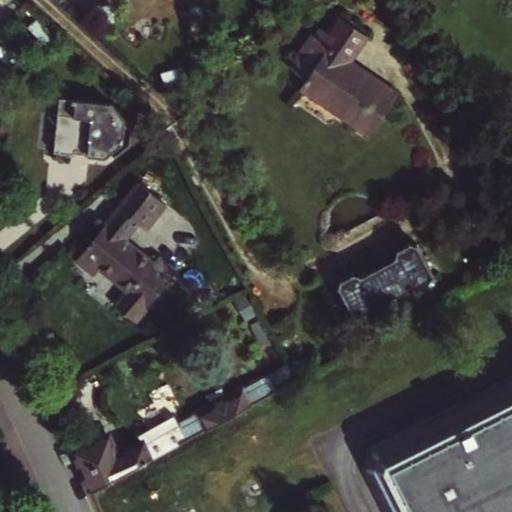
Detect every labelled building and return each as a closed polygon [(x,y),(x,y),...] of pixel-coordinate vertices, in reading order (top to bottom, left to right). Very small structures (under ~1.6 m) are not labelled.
[(369,140),(398,96),(348,63),(365,37),(337,19),(325,36),(319,32),(313,41),(310,46),(306,43),(287,72),(305,85),(299,93),(369,140)] [(107,102),(51,98),(50,114),(42,113),(41,126),(45,126),(44,136),(48,136),(47,153),(103,156),(120,141),(122,118),(107,102)] [(139,183),(74,262),(117,297),(111,305),(135,325),(175,275),(129,238),(140,226),(147,232),(168,206),(139,183)] [(418,244),(410,241),(396,249),(391,240),(351,262),(355,271),(340,278),(337,286),(344,297),(338,301),(348,321),(354,318),(355,320),(396,298),(433,279),(436,278),(418,244)] [(408,322),(445,302),(433,279),(396,298),(408,322)] [(511,511),(511,374),(367,449),(360,472),(380,511),(511,511)] [(173,429),(141,444),(117,457),(108,437),(75,451),(92,491),(275,393),(267,378),(229,399),(228,397),(209,407),(210,409),(173,429)]
